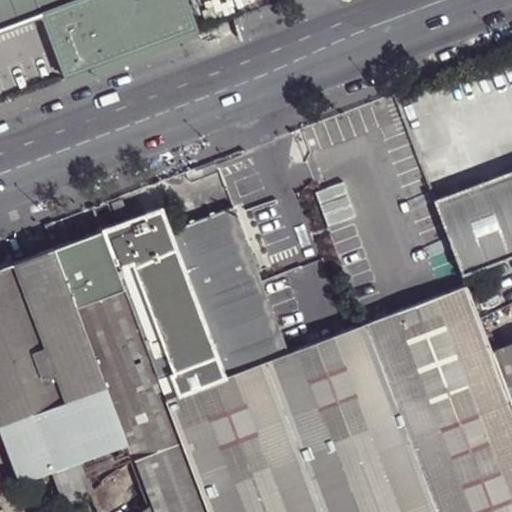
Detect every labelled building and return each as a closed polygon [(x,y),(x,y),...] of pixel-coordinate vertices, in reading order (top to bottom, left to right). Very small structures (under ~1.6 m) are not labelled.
[(183,0),(0,0),(0,30),(40,16),(63,79),(194,28),(183,0)] [(511,171),(434,201),(462,274),(471,271),(511,255),(511,171)] [(120,198),(110,201),(115,214),(125,210),(120,198)] [(226,377),(289,353),(232,202),(170,225),(226,377)] [(163,208),(102,231),(166,400),(226,377),(170,225),(163,208)] [(166,400),(102,231),(54,249),(127,440),(136,462),(182,445),(166,400)] [(127,440),(54,249),(7,266),(26,315),(0,324),(0,428),(20,480),(46,471),(77,459),(127,440)] [(0,324),(26,315),(7,266),(0,268),(0,324)] [(471,271),(462,274),(466,286),(474,306),(483,302),(471,271)] [(474,306),(466,286),(289,353),(226,377),(166,400),(182,445),(207,511),(511,511),(511,406),(491,351),(474,306)] [(511,343),(491,351),(511,406),(511,343)] [(207,511),(182,445),(136,462),(147,495),(151,505),(142,511),(207,511)] [(86,482),(77,459),(46,471),(55,494),(86,482)] [(13,511),(0,476),(0,511),(13,511)]
